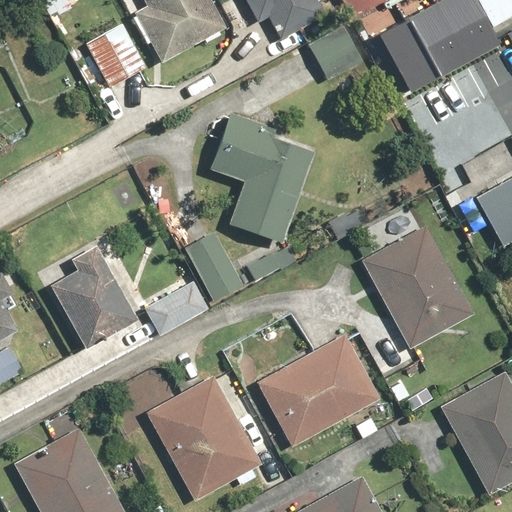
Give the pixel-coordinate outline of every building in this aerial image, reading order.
[(209,0),(141,0),(143,3),(131,10),(158,62),(224,28),(209,0)] [(242,0),(254,22),(266,16),(277,38),(324,14),(316,0),(242,0)] [(339,0),(349,17),(379,0),(339,0)] [(468,0),(425,0),(371,32),(406,91),(492,40),(468,0)] [(511,0),(474,0),(489,26),(511,13),(511,0)] [(122,24),(85,44),(107,86),(144,66),(122,24)] [(360,57),(342,25),(299,49),(317,81),(360,57)] [(511,32),(478,51),(511,113),(511,32)] [(316,142),(227,110),(207,168),(242,180),(227,224),(280,243),(316,142)] [(511,239),(511,174),(473,198),(501,245),(511,239)] [(423,225),(359,260),(407,349),(471,314),(423,225)] [(212,230),(181,246),(210,301),(240,285),(212,230)] [(75,271),(48,286),(82,347),(136,317),(96,244),(69,259),(75,271)] [(289,263),(281,248),(247,266),(254,281),(289,263)] [(206,309),(192,283),(143,309),(157,335),(206,309)] [(0,310),(0,335),(10,329),(0,310)] [(378,397),(341,332),(254,381),(290,446),(378,397)] [(0,381),(20,371),(7,347),(0,351),(0,381)] [(511,387),(503,372),(439,408),(488,495),(511,481),(511,387)] [(213,375),(145,412),(193,500),(261,463),(213,375)] [(54,441),(13,464),(39,511),(123,511),(68,411),(44,424),(54,441)] [(378,511),(359,477),(294,511),(378,511)]
